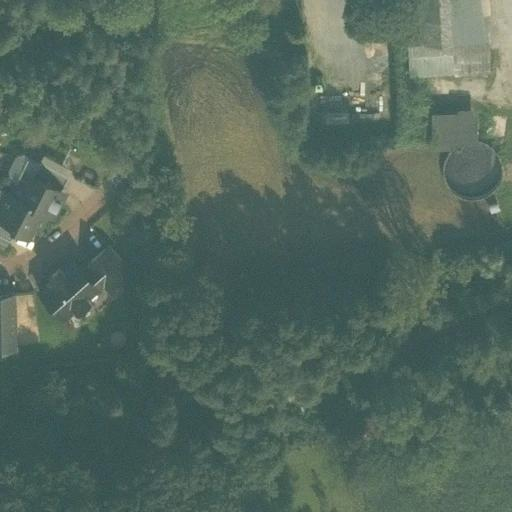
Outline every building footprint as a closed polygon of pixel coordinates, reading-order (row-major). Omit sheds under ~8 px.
[(476,0),(404,0),(407,38),(437,36),(483,34),(476,0)] [(483,34),(437,36),(438,49),(485,46),(483,34)] [(485,46),(438,49),(437,36),(407,38),(409,70),(489,68),(485,46)] [(377,77),(317,77),(317,103),(377,102),(377,77)] [(474,103),(428,104),(428,135),(474,135),(474,103)] [(463,191),(472,192),(481,190),(488,185),(493,179),(496,171),(496,163),(494,155),(489,148),(483,143),(475,140),(467,140),(459,142),(451,147),(446,155),(444,163),(444,172),(448,181),(455,187),(463,191)] [(38,161),(22,152),(15,154),(7,169),(10,178),(16,181),(10,192),(46,211),(45,212),(51,215),(58,201),(51,197),(56,188),(57,188),(59,188),(32,174),(38,161)] [(67,175),(39,160),(38,161),(32,174),(59,188),(61,187),(67,175)] [(46,211),(10,192),(5,189),(0,197),(0,217),(11,223),(9,226),(14,228),(26,234),(32,223),(38,226),(45,212),(46,211)] [(11,223),(0,217),(0,234),(9,239),(14,228),(9,226),(11,223)] [(130,273),(106,246),(87,263),(89,266),(102,281),(110,290),(130,273)] [(72,260),(61,269),(59,268),(48,277),(49,279),(38,289),(62,316),(73,307),(75,308),(86,299),(85,297),(96,287),(83,272),(72,260)] [(102,281),(89,266),(83,272),(96,287),(102,281)] [(0,290),(0,346),(16,346),(15,290),(0,290)]
